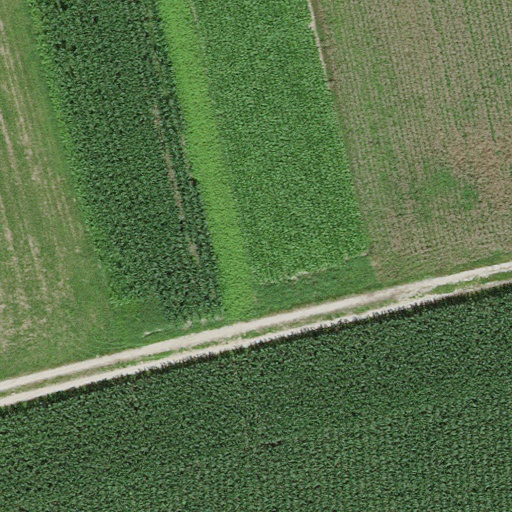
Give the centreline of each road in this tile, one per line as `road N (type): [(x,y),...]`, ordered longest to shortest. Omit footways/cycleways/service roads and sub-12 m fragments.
road 1 (track): [(0,392),(363,304)]
road 2 (track): [(511,275),(363,304)]
